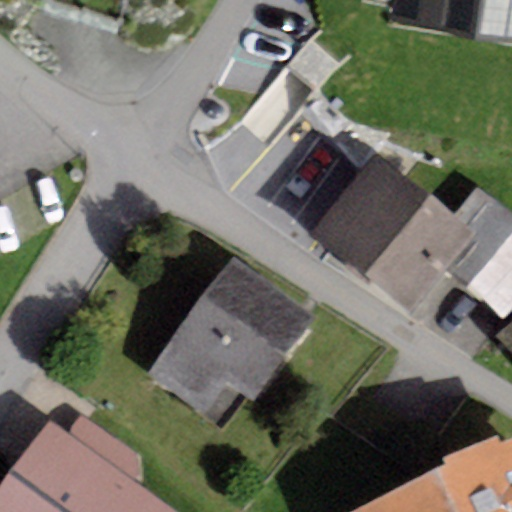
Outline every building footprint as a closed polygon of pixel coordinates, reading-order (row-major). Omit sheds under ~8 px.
[(511,42),(511,0),(396,0),(393,25),(511,42)] [(370,160),(312,240),(425,322),(453,282),(484,244),(454,220),(370,160)] [(511,315),(511,219),(476,192),(454,220),(484,244),(453,282),(506,323),(511,315)] [(232,260),(146,378),(198,417),(222,384),(250,405),(313,319),(232,260)] [(511,320),(495,336),(511,353),(511,320)] [(81,416),(68,435),(140,486),(142,458),(81,416)] [(68,435),(50,422),(0,485),(0,511),(176,511),(140,486),(68,435)] [(447,468),(357,511),(511,511),(511,439),(501,445),(498,434),(443,457),(447,468)]
